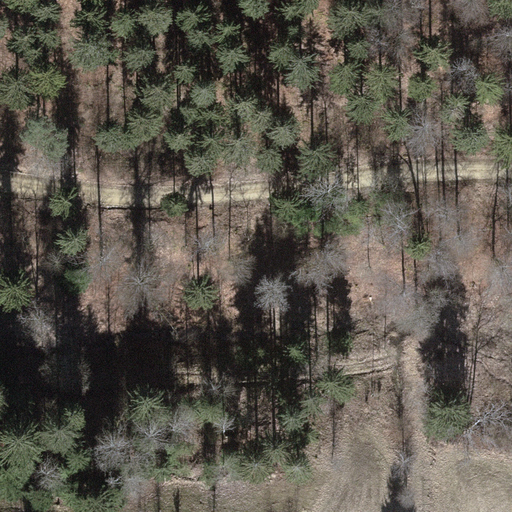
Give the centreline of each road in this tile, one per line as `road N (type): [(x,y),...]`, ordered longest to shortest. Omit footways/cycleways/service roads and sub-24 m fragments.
road 1 (track): [(0,176),(174,191),(511,166)]
road 2 (track): [(511,274),(479,290),(411,346),(407,393),(420,458),(413,511)]
